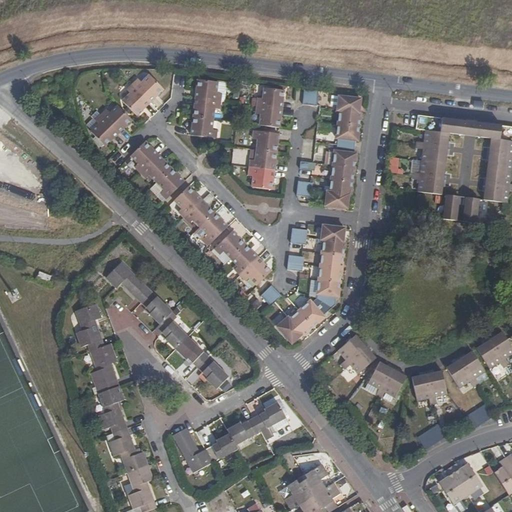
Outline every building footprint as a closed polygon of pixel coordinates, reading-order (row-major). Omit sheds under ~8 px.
[(135,78),(129,84),(148,104),(154,98),(163,89),(147,74),(139,81),(135,78)] [(197,79),(195,92),(195,99),(219,102),(220,93),(217,92),(218,82),(197,79)] [(148,104),(129,84),(124,88),(127,93),(120,100),(136,116),(143,109),(148,104)] [(316,106),(318,88),(310,87),(303,86),(301,104),(308,105),(314,106),(316,106)] [(256,98),(255,106),(280,109),(281,102),(282,103),(283,90),(263,88),(261,98),(256,98)] [(339,95),(337,110),(360,112),(362,97),(339,95)] [(219,102),(195,99),(194,107),(193,118),(213,120),(214,109),(219,109),(219,102)] [(104,108),(97,115),(117,135),(122,129),(130,121),(115,105),(107,112),(104,108)] [(280,109),(255,106),(254,113),(260,114),(258,126),(264,126),(278,128),(280,116),(280,109)] [(360,126),(362,113),(360,112),(337,110),(336,123),(360,126)] [(104,147),(112,139),(117,135),(97,115),(92,119),(96,123),(88,131),(104,147)] [(418,181),(417,192),(442,195),(449,134),(471,136),(491,139),(483,201),(507,204),(509,192),(511,191),(511,184),(510,185),(511,168),(511,126),(473,122),(469,122),(417,115),(416,130),(425,130),(424,142),(416,142),(415,149),(422,150),(420,173),(412,173),(412,180),(418,181)] [(212,129),(213,120),(193,118),(191,129),(191,136),(197,137),(212,139),(212,129)] [(358,141),(360,126),(336,123),(334,139),(337,140),(337,145),(353,146),(354,141),(358,141)] [(256,140),(255,151),(275,153),(276,141),(277,134),(252,131),(251,139),(256,140)] [(132,168),(139,174),(157,156),(152,151),(144,143),(129,158),(135,164),(132,168)] [(353,152),(353,146),(337,145),(336,151),(333,150),(331,165),(355,168),(357,152),(353,152)] [(249,160),(248,168),(273,171),(274,164),(275,153),(255,151),(254,160),(249,160)] [(147,176),(155,184),(170,169),(162,161),(157,156),(139,174),(144,179),(147,176)] [(314,171),(314,163),(311,163),(299,162),(298,169),(310,170),(314,171)] [(353,181),(355,168),(331,165),(329,178),(353,181)] [(271,190),(272,178),(273,171),(248,168),(246,176),(252,177),(251,187),(271,190)] [(170,169),(155,184),(161,191),(158,195),(165,201),(183,183),(179,178),(170,169)] [(352,194),(353,181),(329,178),(327,192),(349,194),(352,194)] [(296,189),(311,190),(312,183),(309,182),(297,181),(296,189)] [(177,213),(183,219),(201,201),(200,199),(196,195),(188,187),(173,203),(180,210),(177,213)] [(295,196),(310,198),(311,198),(311,190),(296,189),(295,196)] [(325,206),(347,208),(349,194),(327,192),(325,206)] [(445,195),(442,219),(457,221),(460,197),(445,195)] [(462,222),(477,224),(479,200),(465,198),(462,222)] [(191,221),(199,229),(214,214),(206,206),(201,201),(183,219),(188,224),(191,221)] [(202,240),(209,246),(227,227),(222,222),(214,214),(199,229),(205,236),(202,240)] [(343,242),(345,228),(322,225),(320,240),(324,240),(343,242)] [(306,238),(307,230),(291,229),(291,236),(306,238)] [(223,253),(230,260),(245,245),(237,237),(231,232),(213,250),(219,256),(223,253)] [(290,243),(302,245),(305,245),(306,238),(291,236),(290,243)] [(344,256),(346,243),(343,242),(324,240),(322,253),(344,256)] [(233,271),(239,277),(258,258),(253,253),(245,245),(230,260),(237,268),(233,271)] [(321,267),(342,269),(344,256),(322,253),(321,265),(321,267)] [(287,263),(303,265),(303,257),(300,257),(288,255),(287,263)] [(248,279),(255,287),(271,271),(263,263),(258,258),(239,277),(244,283),(248,279)] [(121,284),(141,303),(152,292),(121,262),(106,278),(116,288),(121,284)] [(302,272),(303,265),(287,263),(286,270),(299,272),(302,272)] [(319,280),(341,282),(342,269),(321,267),(319,280)] [(37,272),(36,278),(48,281),(50,275),(37,272)] [(339,299),(341,282),(319,280),(317,299),(319,299),(327,304),(332,309),(336,306),(336,299),(339,299)] [(261,296),(265,301),(276,291),(271,286),(261,296)] [(265,301),(271,307),(275,303),(281,296),(276,291),(265,301)] [(152,292),(141,303),(150,312),(149,314),(160,324),(167,317),(172,312),(152,292)] [(325,315),(332,309),(327,304),(319,299),(317,299),(312,303),(310,301),(299,310),(315,328),(327,318),(325,315)] [(253,311),(254,312),(261,304),(257,300),(249,308),(253,311)] [(90,352),(104,346),(95,320),(101,317),(96,304),(75,311),(82,330),(76,333),(81,347),(87,345),(90,352)] [(303,335),(305,337),(315,328),(299,310),(289,319),(303,335)] [(160,324),(157,328),(166,337),(165,339),(176,350),(188,337),(167,317),(160,324)] [(292,345),(303,335),(289,319),(288,317),(276,328),(292,345)] [(511,354),(511,347),(502,332),(476,349),(489,369),(499,362),(503,368),(509,364),(505,359),(511,354)] [(376,359),(355,335),(337,351),(345,360),(340,365),(344,370),(349,365),(357,375),(376,359)] [(188,337),(176,350),(186,360),(187,358),(198,368),(208,357),(188,337)] [(104,391),(118,385),(109,360),(116,357),(111,344),(104,346),(90,352),(97,371),(90,373),(96,387),(102,385),(104,391)] [(485,372),(471,352),(446,369),(459,389),(469,382),(473,388),(478,384),(475,378),(485,372)] [(208,357),(198,368),(207,377),(205,379),(216,389),(228,376),(208,357)] [(406,377),(379,362),(367,384),(378,389),(375,395),(381,399),(384,393),(395,399),(406,377)] [(447,395),(441,371),(411,377),(416,401),(428,399),(430,406),(436,404),(435,397),(447,395)] [(113,434),(127,429),(117,402),(123,400),(118,385),(104,391),(98,393),(105,413),(99,415),(104,430),(110,427),(113,434)] [(265,412),(253,418),(260,432),(286,418),(277,402),(264,410),(265,412)] [(493,417),(489,411),(485,405),(465,418),(473,431),(493,417)] [(227,430),(229,434),(235,445),(260,432),(253,418),(241,425),(240,423),(227,430)] [(417,438),(425,450),(445,437),(442,433),(437,425),(417,438)] [(199,452),(190,435),(186,428),(173,435),(193,473),(212,463),(205,449),(199,452)] [(127,474),(148,466),(142,452),(136,454),(127,429),(113,434),(115,439),(109,442),(114,456),(120,454),(127,474)] [(217,443),(205,449),(212,463),(238,449),(235,445),(229,434),(216,441),(217,443)] [(511,492),(511,468),(505,458),(498,462),(502,468),(494,473),(508,495),(511,492)] [(321,511),(320,510),(324,507),(327,511),(329,511),(337,507),(332,499),(340,494),(333,483),(325,488),(320,480),(328,475),(321,464),(304,475),(306,478),(298,484),(296,480),(286,486),(291,494),(283,499),(290,510),(298,505),(302,511),(321,511)] [(456,464),(450,468),(468,496),(482,486),(468,464),(460,470),(456,464)] [(140,511),(145,511),(156,508),(146,482),(153,480),(148,466),(127,474),(134,493),(128,495),(133,509),(139,507),(140,511)] [(468,496),(450,468),(444,472),(447,478),(439,483),(454,505),(468,496)]
